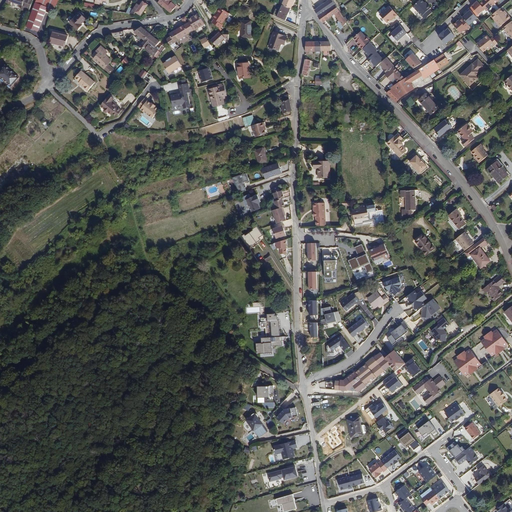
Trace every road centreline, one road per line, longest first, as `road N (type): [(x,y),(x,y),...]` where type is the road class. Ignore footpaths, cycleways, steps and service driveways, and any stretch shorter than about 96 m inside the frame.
road 1 (residential): [(306,7),(294,235),(305,381)]
road 2 (track): [(99,136),(120,167),(154,275),(263,367),(307,392)]
road 3 (residential): [(500,235),(478,199),(352,68),(306,7)]
road 4 (residential): [(49,85),(99,136),(153,84)]
road 5 (residential): [(49,85),(95,33),(166,20)]
road 6 (residential): [(305,381),(324,504)]
